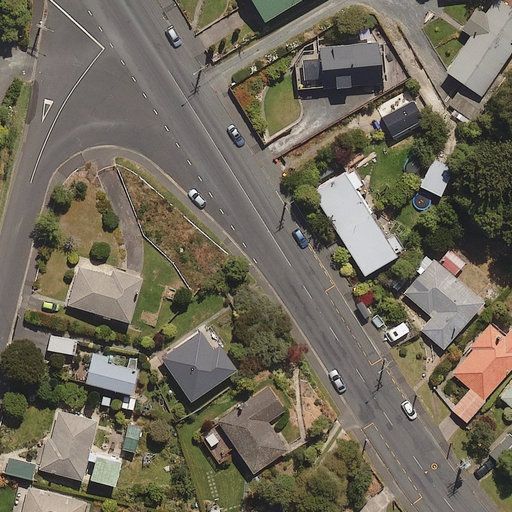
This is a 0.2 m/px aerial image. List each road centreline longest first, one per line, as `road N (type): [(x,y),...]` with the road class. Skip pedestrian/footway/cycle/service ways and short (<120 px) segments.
road 1 (tertiary): [(455,511),(130,11)]
road 2 (residential): [(0,299),(38,150),(63,101),(130,11)]
